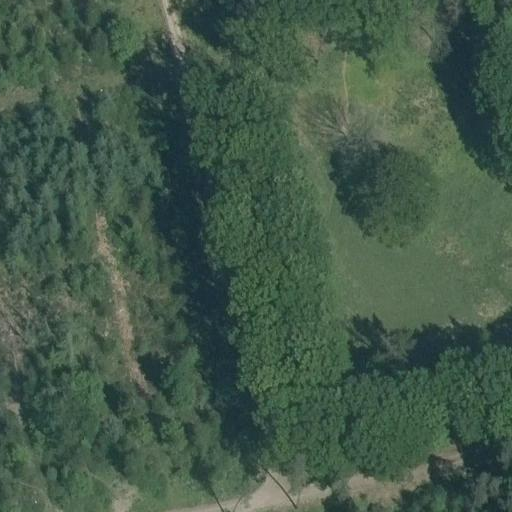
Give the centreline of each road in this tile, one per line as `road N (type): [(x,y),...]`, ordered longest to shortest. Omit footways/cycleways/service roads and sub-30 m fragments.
road 1 (track): [(155,0),(286,499)]
road 2 (track): [(511,450),(225,511)]
